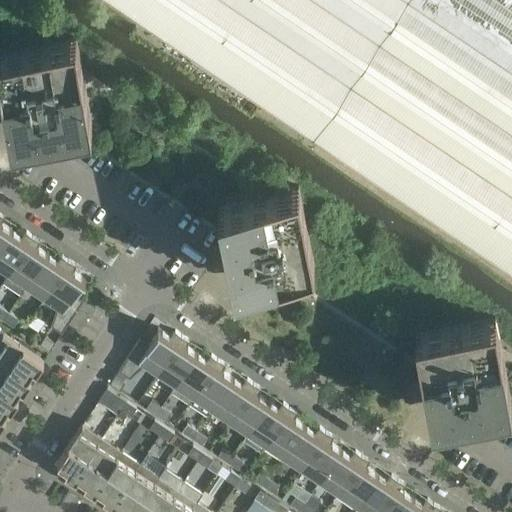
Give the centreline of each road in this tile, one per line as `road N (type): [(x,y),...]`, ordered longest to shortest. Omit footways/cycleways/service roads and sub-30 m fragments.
road 1 (unclassified): [(485,511),(146,282)]
road 2 (unclassified): [(10,488),(146,282)]
road 3 (residential): [(146,282),(0,184)]
